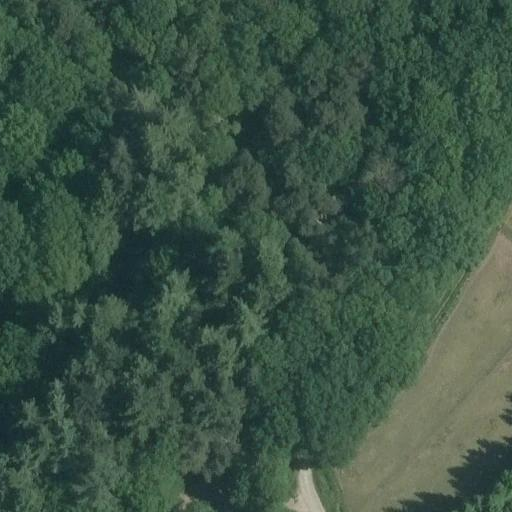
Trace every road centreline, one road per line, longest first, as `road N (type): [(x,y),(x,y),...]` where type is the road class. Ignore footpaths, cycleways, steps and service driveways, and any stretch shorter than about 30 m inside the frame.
road 1 (unclassified): [(315,511),(304,438),(358,196),(383,0)]
road 2 (track): [(327,336),(335,349),(386,351),(410,342),(511,189)]
road 3 (track): [(310,502),(175,511)]
